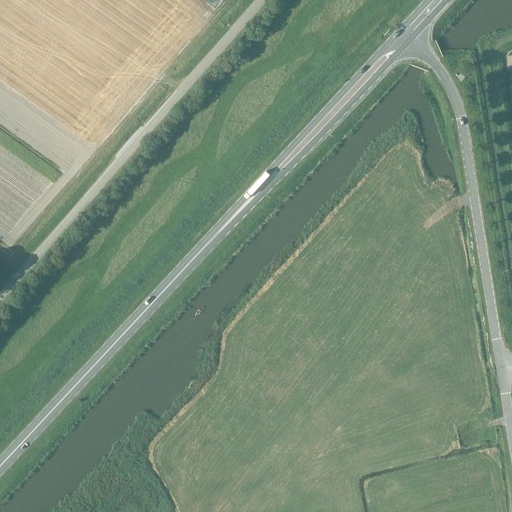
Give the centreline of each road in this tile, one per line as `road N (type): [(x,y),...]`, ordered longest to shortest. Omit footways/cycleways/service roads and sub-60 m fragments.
road 1 (primary): [(0,466),(406,34)]
road 2 (unclassified): [(0,302),(265,0)]
road 3 (track): [(426,229),(323,376),(206,511)]
road 4 (unclassified): [(501,369),(461,118),(445,78),(406,34)]
